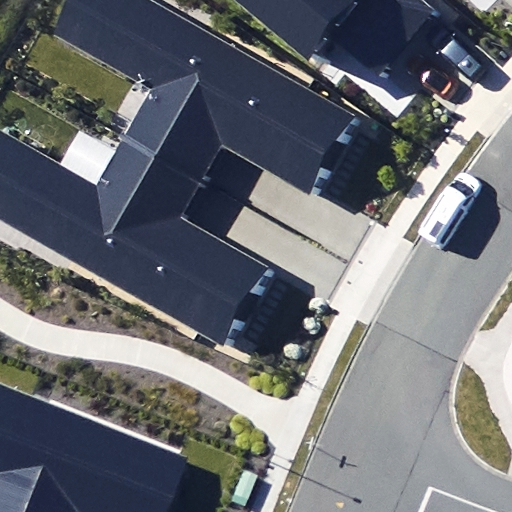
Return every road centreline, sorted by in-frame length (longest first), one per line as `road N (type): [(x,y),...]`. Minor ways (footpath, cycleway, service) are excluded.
road 1 (residential): [(362,461),(424,322),(511,187)]
road 2 (residential): [(362,461),(490,511)]
